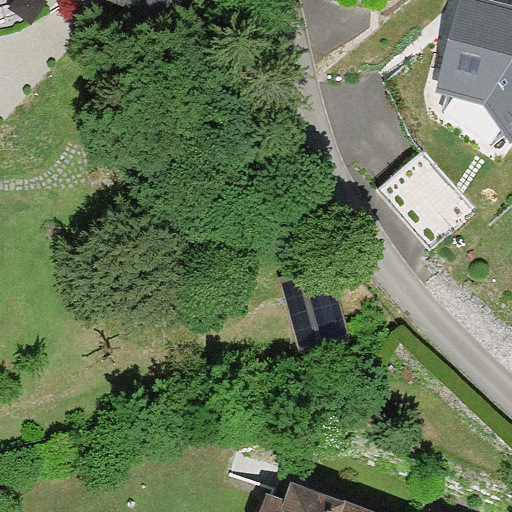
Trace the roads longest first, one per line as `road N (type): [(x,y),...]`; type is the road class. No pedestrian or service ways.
road 1 (residential): [(268,0),(325,181),(397,283)]
road 2 (residential): [(511,393),(397,283)]
